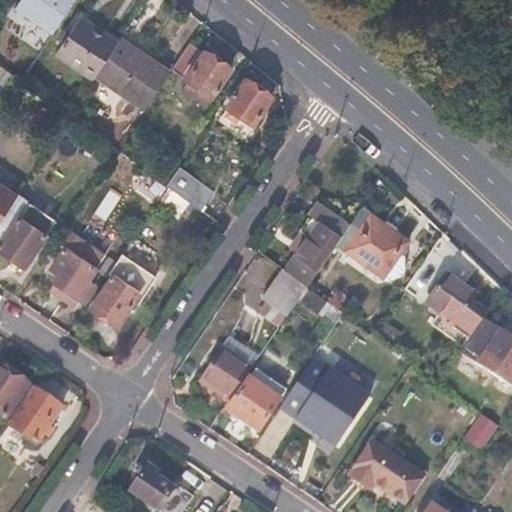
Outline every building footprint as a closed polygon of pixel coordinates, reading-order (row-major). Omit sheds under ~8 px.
[(52,34),(75,0),(18,0),(14,7),(52,34)] [(92,78),(94,75),(117,43),(80,18),(56,53),(92,78)] [(144,111),(169,74),(119,40),(117,43),(94,75),(144,111)] [(202,53),(191,45),(175,69),(187,78),(179,90),(204,107),(230,68),(204,50),(202,53)] [(240,116),(251,125),(270,98),(268,94),(247,79),(228,107),(231,110),(227,116),(235,123),(240,116)] [(379,171),(388,157),(363,139),(356,149),(363,156),(379,171)] [(348,222),(358,208),(356,207),(379,171),(363,156),(356,149),(319,202),(348,222)] [(190,202),(201,210),(215,190),(179,165),(166,185),(168,186),(190,202)] [(0,221),(17,197),(0,185),(0,221)] [(168,186),(156,203),(179,219),(190,202),(168,186)] [(0,221),(0,253),(23,268),(45,235),(22,219),(30,205),(17,197),(0,221)] [(289,273),(306,285),(334,243),(348,222),(319,202),(301,229),(309,236),(290,263),(294,265),(289,273)] [(405,240),(358,208),(348,222),(334,243),(382,275),(405,240)] [(66,248),(56,262),(63,267),(57,276),(53,281),(83,302),(95,285),(87,279),(104,255),(72,232),(62,245),(66,248)] [(63,267),(56,262),(50,270),(57,276),(63,267)] [(285,270),(289,273),(294,265),(290,263),(285,270)] [(143,284),(118,267),(91,307),(115,324),(143,284)] [(286,315),(306,285),(289,273),(285,270),(282,268),(263,297),(286,315)] [(452,322),(472,294),(443,273),(423,301),(452,322)] [(511,378),(511,342),(481,319),(466,340),(483,353),(476,365),(506,387),(511,378)] [(200,378),(229,399),(249,369),(219,348),(200,378)] [(336,450),(370,395),(311,359),(277,413),(336,450)] [(0,417),(4,420),(28,386),(0,366),(0,417)] [(227,409),(257,430),(279,399),(247,379),(227,409)] [(11,426),(36,445),(62,408),(35,389),(11,426)] [(477,415),(463,436),(480,448),(494,427),(477,415)] [(402,504),(421,476),(373,442),(349,476),(367,488),(372,482),(402,504)] [(129,491),(159,511),(181,511),(192,496),(174,483),(171,487),(156,477),(159,473),(147,465),(129,491)] [(445,511),(431,502),(423,511),(445,511)]
